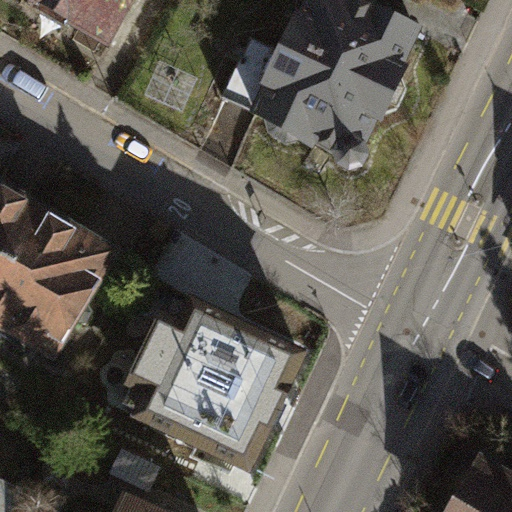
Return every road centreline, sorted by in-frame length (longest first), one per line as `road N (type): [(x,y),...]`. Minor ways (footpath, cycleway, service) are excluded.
road 1 (residential): [(0,89),(415,335)]
road 2 (secondary): [(415,335),(511,130)]
road 3 (secondary): [(331,511),(415,335)]
